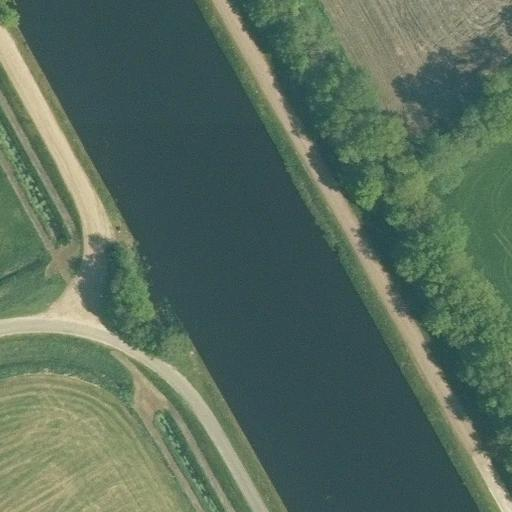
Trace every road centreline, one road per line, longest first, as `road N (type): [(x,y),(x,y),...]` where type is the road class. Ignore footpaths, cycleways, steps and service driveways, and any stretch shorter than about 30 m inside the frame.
road 1 (track): [(220,0),(477,455)]
road 2 (unclassified): [(262,511),(202,409),(155,362),(66,327),(0,330)]
road 3 (track): [(66,327),(97,257),(93,214),(0,40)]
